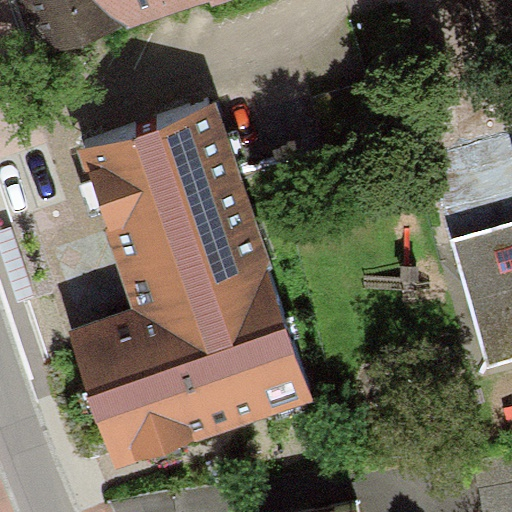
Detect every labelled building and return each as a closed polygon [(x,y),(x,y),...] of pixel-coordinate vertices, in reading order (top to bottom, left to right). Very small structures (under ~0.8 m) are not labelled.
[(119,0),(29,0),(43,38),(123,11),(119,0)] [(119,0),(123,11),(154,0),(119,0)] [(370,79),(313,93),(327,149),(384,135),(370,79)] [(212,94),(86,137),(110,207),(236,165),(212,94)] [(236,165),(110,207),(143,304),(269,261),(236,165)] [(14,226),(0,230),(0,245),(18,300),(36,294),(14,226)] [(511,226),(455,243),(489,357),(511,350),(511,226)] [(269,261),(143,304),(74,327),(91,377),(286,311),(269,261)] [(286,311),(91,377),(116,450),(311,384),(286,311)] [(511,511),(511,453),(477,458),(483,511),(511,511)] [(361,511),(359,499),(291,511),(361,511)]
